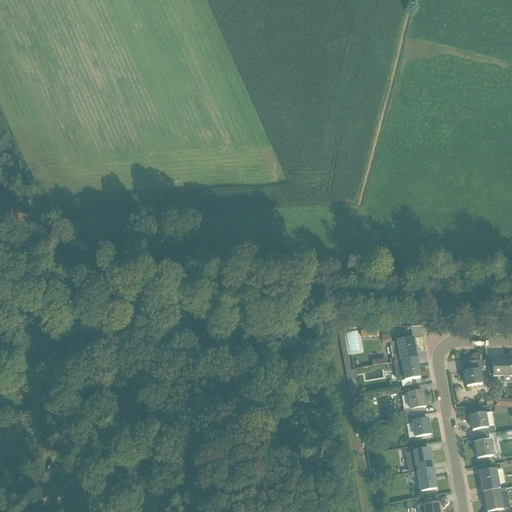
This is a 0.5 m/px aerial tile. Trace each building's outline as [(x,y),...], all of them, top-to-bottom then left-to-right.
[(357,352),(366,350),(359,325),(349,328),(357,352)] [(389,343),(392,362),(418,357),(414,338),(389,343)] [(396,384),(422,379),(418,357),(392,362),(396,384)] [(390,358),(377,361),(378,368),(392,365),(390,358)] [(466,387),(484,384),(480,361),(462,364),(466,387)] [(511,377),(511,362),(493,362),(494,378),(511,377)] [(410,411),(428,408),(426,392),(407,395),(410,411)] [(511,399),(501,399),(501,407),(511,407),(511,399)] [(471,430),(490,428),(488,414),(469,417),(471,430)] [(416,438),(433,434),(430,420),(413,424),(416,438)] [(478,462),(496,458),(493,440),(474,443),(478,462)] [(413,452),(417,472),(435,469),(432,449),(413,452)] [(421,493),(439,490),(435,469),(417,472),(421,493)] [(479,473),(483,493),(500,490),(497,470),(479,473)] [(485,511),(497,511),(504,511),(500,490),(483,493),(485,511)] [(424,511),(442,511),(441,503),(423,506),(424,511)]
